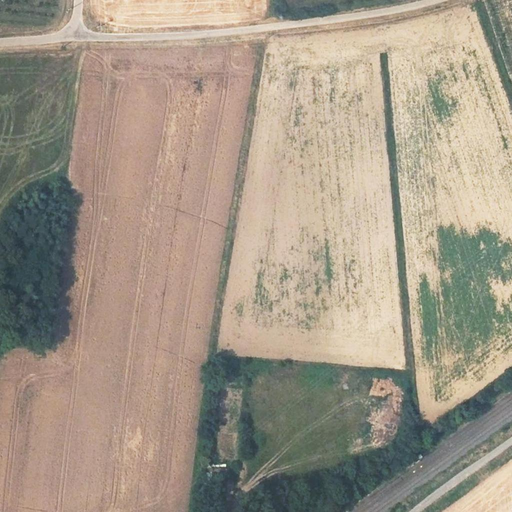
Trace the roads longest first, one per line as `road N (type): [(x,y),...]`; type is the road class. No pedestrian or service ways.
road 1 (residential): [(74,35),(195,34),(433,0)]
road 2 (track): [(413,511),(511,440)]
